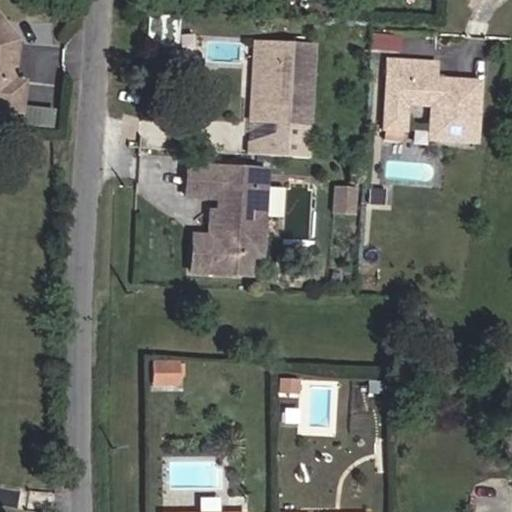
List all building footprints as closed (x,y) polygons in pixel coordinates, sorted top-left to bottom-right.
[(161,15),(145,14),(144,45),(159,46),(161,15)] [(174,47),(176,16),(161,15),(159,46),(174,47)] [(0,19),(0,109),(20,113),(22,82),(12,82),(13,66),(8,65),(9,49),(14,49),(15,39),(0,19)] [(386,35),(371,35),(370,50),(385,50),(386,35)] [(401,36),(386,35),(385,50),(400,51),(401,36)] [(306,127),(311,47),(261,44),(257,124),(306,127)] [(434,64),(387,61),(382,141),(402,142),(405,104),(430,106),(427,140),(474,143),(478,83),(433,80),(434,64)] [(258,258),(261,211),(264,171),(185,166),(183,197),(216,200),(215,212),(208,212),(207,230),(214,230),(214,237),(191,236),(189,273),(247,277),(248,257),(258,258)] [(268,185),(267,214),(282,214),(283,186),(268,185)] [(351,215),(353,190),(333,189),(332,213),(351,215)] [(382,205),(382,192),(368,191),(367,204),(382,205)] [(176,382),(176,366),(151,366),(151,381),(176,382)] [(297,395),(298,380),(279,379),(279,394),(297,395)]
